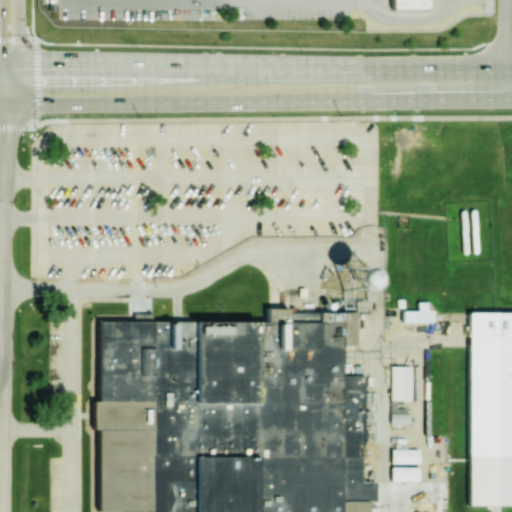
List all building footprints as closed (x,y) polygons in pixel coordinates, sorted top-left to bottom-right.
[(393,0),(393,9),(428,9),(428,0),(393,0)] [(351,290),(366,282),(358,265),(343,273),(351,290)] [(369,511),(337,347),(356,343),(349,306),(294,317),(294,318),(289,319),(286,308),(194,327),(190,336),(189,329),(144,313),(77,327),(114,511),(130,509),(130,511),(369,511)] [(511,312),(466,312),(467,505),(511,504),(511,312)] [(388,399),(409,399),(409,366),(388,366),(388,399)]
